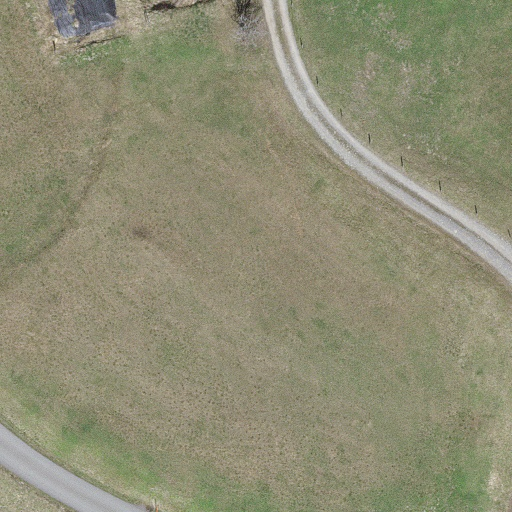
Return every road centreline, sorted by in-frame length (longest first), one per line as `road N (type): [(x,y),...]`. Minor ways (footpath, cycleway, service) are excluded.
road 1 (track): [(511,277),(325,129),(275,22),(274,0)]
road 2 (unclassified): [(117,511),(0,435)]
